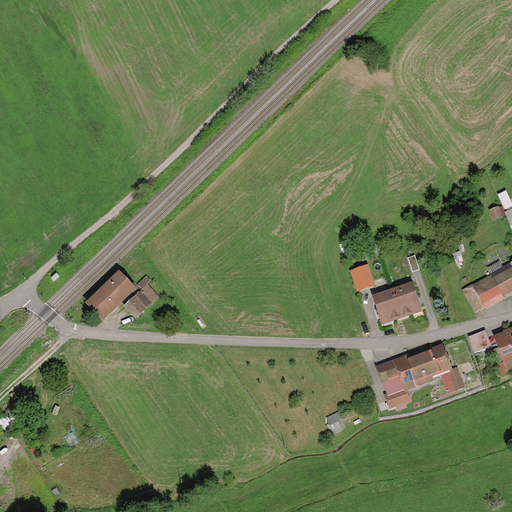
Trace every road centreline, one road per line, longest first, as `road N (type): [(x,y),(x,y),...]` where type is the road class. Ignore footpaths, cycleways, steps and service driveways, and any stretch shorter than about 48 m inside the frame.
road 1 (residential): [(22,291),(71,327),(213,340),(379,343),(511,316)]
road 2 (track): [(336,0),(22,291)]
